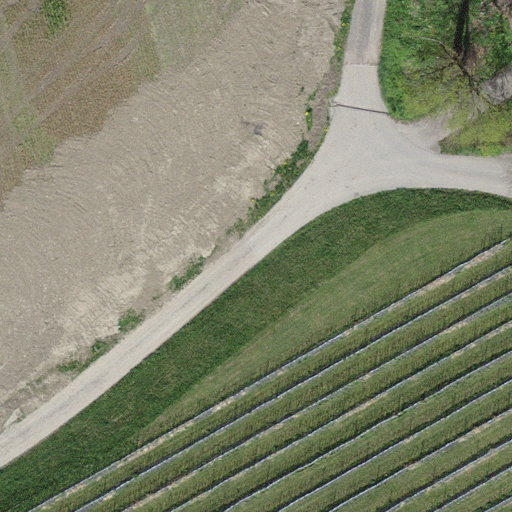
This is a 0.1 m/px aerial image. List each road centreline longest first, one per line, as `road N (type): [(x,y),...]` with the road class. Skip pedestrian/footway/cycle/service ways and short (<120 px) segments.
road 1 (track): [(345,171),(0,452)]
road 2 (track): [(345,171),(374,0)]
road 3 (track): [(345,171),(511,174)]
